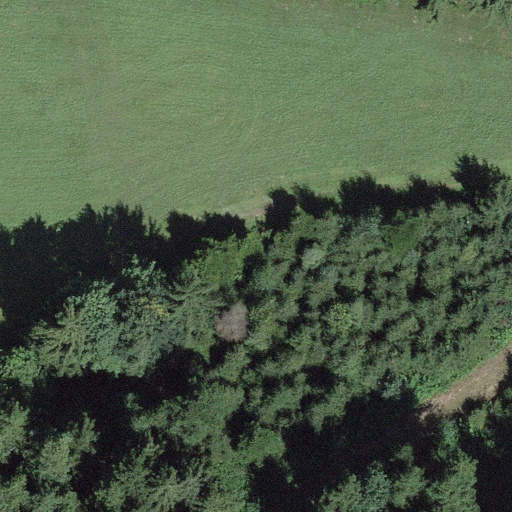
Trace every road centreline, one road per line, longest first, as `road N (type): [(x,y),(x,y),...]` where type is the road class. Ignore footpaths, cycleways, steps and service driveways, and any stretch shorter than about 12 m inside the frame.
road 1 (track): [(87,511),(122,382),(133,192),(107,0)]
road 2 (track): [(310,511),(511,364)]
